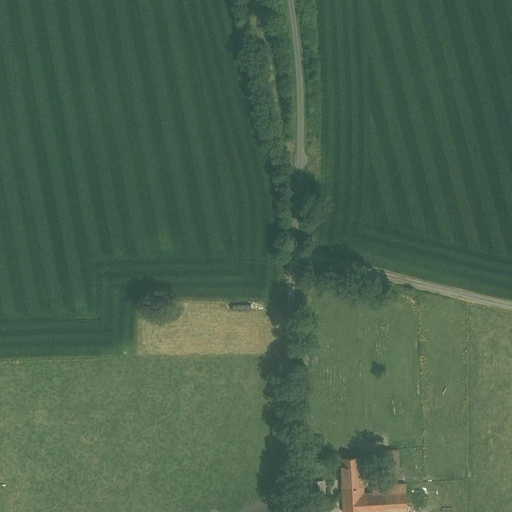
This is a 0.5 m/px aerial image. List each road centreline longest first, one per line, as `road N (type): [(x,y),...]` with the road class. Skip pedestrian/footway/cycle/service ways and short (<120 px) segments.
road 1 (unclassified): [(281,511),(301,134),(292,0)]
road 2 (track): [(511,309),(295,257)]
